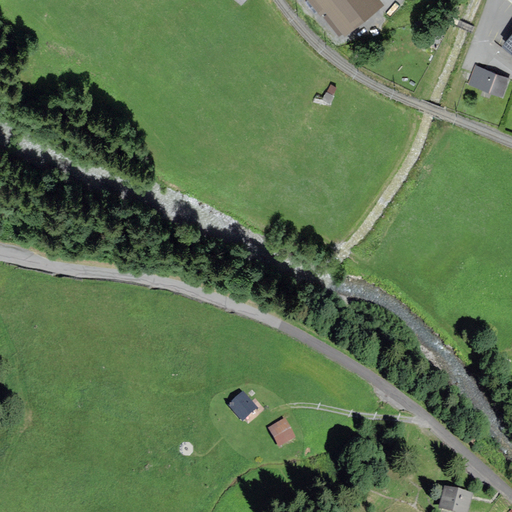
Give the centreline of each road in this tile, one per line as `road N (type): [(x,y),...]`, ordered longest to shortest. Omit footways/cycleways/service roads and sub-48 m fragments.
road 1 (unclassified): [(0,254),(172,285),(301,336),(425,415),(511,497)]
road 2 (track): [(275,410),(425,415)]
